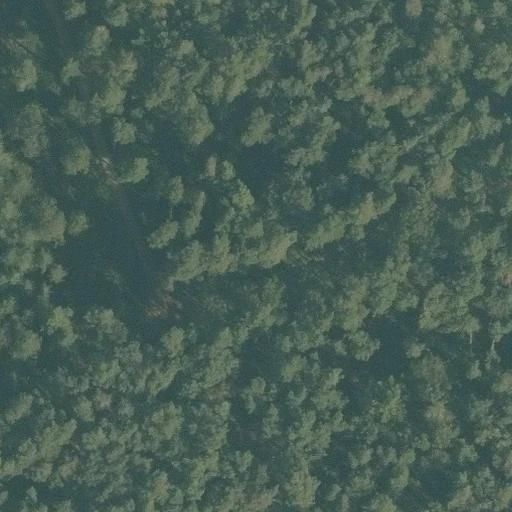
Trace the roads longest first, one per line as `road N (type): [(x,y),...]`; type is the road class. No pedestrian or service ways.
road 1 (track): [(0,390),(511,186)]
road 2 (track): [(49,0),(99,149),(173,318)]
road 3 (track): [(103,511),(44,371)]
